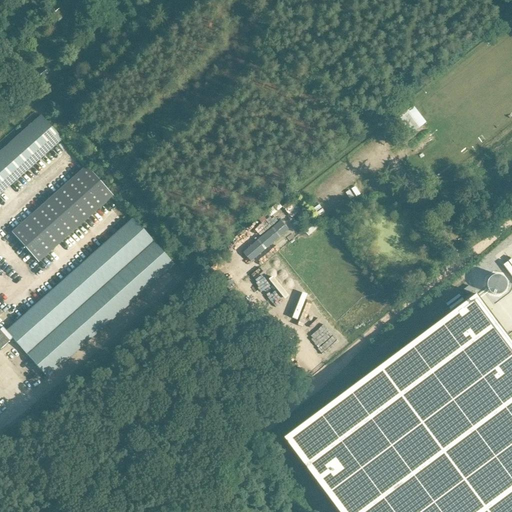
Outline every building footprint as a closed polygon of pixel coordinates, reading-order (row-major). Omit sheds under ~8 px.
[(0,194),(3,192),(63,139),(41,115),(0,151),(0,194)] [(413,117),(404,125),(411,134),(420,127),(413,117)] [(113,196),(110,192),(86,166),(12,232),(38,262),(113,196)] [(133,218),(58,285),(100,331),(174,265),(133,218)] [(281,220),(243,253),(250,261),(289,229),(281,220)] [(47,378),(100,331),(58,285),(6,331),(2,327),(0,329),(0,348),(0,349),(9,341),(12,339),(47,378)] [(511,511),(511,342),(476,294),(283,438),(338,511),(511,511)]
